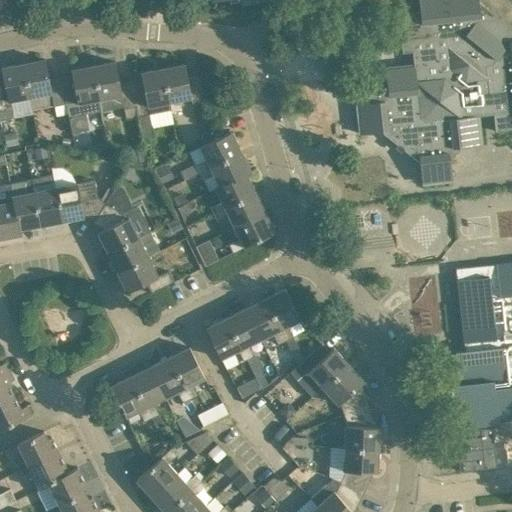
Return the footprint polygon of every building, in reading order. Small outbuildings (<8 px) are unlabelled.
[(420,161),(422,182),(442,180),(453,179),(450,160),(461,146),(462,145),(481,143),(478,115),(484,115),(483,110),(493,109),(495,130),(511,128),(511,27),(479,1),(478,0),(418,0),(420,10),(403,12),(407,41),(411,41),(412,51),(414,65),(385,68),(386,73),(363,102),(358,103),(361,133),(382,131),(420,161)] [(54,105),(66,103),(61,78),(49,80),(45,58),(23,63),(30,96),(51,92),(54,105)] [(115,61),(93,65),(102,109),(102,111),(124,106),(124,108),(135,106),(137,116),(138,116),(130,80),(119,82),(115,61)] [(10,100),(30,96),(23,63),(1,67),(4,80),(0,81),(0,119),(14,117),(10,100)] [(185,63),(163,68),(169,101),(191,97),(192,102),(204,100),(199,74),(187,77),(185,63)] [(81,114),(81,113),(102,109),(93,65),(71,69),(72,75),(61,78),(66,103),(69,117),(81,114)] [(171,108),(169,101),(163,68),(141,72),(142,78),(130,80),(138,116),(142,138),(154,136),(149,113),(171,108)] [(195,164),(199,172),(241,151),(231,131),(200,146),(206,159),(195,164)] [(15,132),(4,134),(6,145),(17,143),(15,132)] [(110,158),(108,145),(104,146),(100,150),(99,155),(110,158)] [(45,146),(35,148),(37,158),(47,156),(45,146)] [(133,152),(134,162),(146,160),(144,150),(133,152)] [(251,172),(241,151),(199,172),(203,179),(214,174),(219,184),(220,185),(246,173),(246,174),(251,172)] [(154,168),(161,183),(174,177),(167,162),(154,168)] [(220,185),(219,184),(215,187),(221,199),(210,205),(213,213),(255,192),(246,174),(246,173),(220,185)] [(53,174),(42,176),(31,178),(41,224),(62,220),(55,187),(53,174)] [(31,178),(25,180),(10,182),(14,199),(15,199),(19,229),(21,228),(41,224),(31,178)] [(93,222),(106,201),(101,198),(102,197),(101,197),(97,194),(94,179),(55,187),(62,220),(84,216),(93,222)] [(106,201),(114,189),(109,186),(102,197),(101,198),(106,201)] [(0,192),(0,237),(22,233),(21,228),(19,229),(15,199),(14,199),(2,201),(0,192)] [(265,211),(255,192),(213,213),(217,220),(228,215),(234,226),(265,211)] [(174,198),(178,206),(187,201),(183,194),(174,198)] [(137,206),(123,213),(106,201),(93,222),(103,229),(98,231),(108,252),(139,235),(149,231),(145,222),(139,211),(137,206)] [(178,207),(183,217),(189,214),(191,208),(188,201),(178,207)] [(275,231),(265,211),(234,226),(240,238),(229,244),(233,252),(275,231)] [(175,221),(170,223),(174,231),(179,229),(181,228),(177,220),(175,221)] [(151,230),(149,231),(139,235),(108,252),(117,271),(149,255),(143,244),(154,238),(151,230)] [(219,258),(213,248),(200,254),(205,265),(219,258)] [(158,275),(149,255),(117,271),(127,291),(146,282),(151,292),(174,281),(169,270),(158,275)] [(499,420),(511,418),(511,260),(455,267),(463,341),(468,340),(469,349),(464,349),(464,350),(455,351),(458,382),(450,383),(451,384),(452,384),(453,395),(452,395),(452,397),(453,396),(457,427),(473,426),(474,434),(455,436),(459,471),(498,466),(493,423),(500,422),(499,420)] [(285,288),(265,298),(285,340),(286,340),(293,336),(287,325),(300,318),(285,288)] [(278,344),(285,340),(265,298),(245,307),(260,338),(273,332),(278,344)] [(245,307),(226,317),(247,359),(254,355),(249,343),(260,338),(245,307)] [(206,327),(221,358),(233,351),(239,363),(245,360),(247,359),(226,317),(206,327)] [(286,340),(290,349),(298,346),(293,336),(286,340)] [(312,396),(323,386),(348,363),(334,347),(329,351),(321,342),(289,371),(312,396)] [(189,346),(169,356),(190,398),(198,394),(192,383),(205,377),(189,346)] [(177,390),(183,402),(190,398),(169,356),(150,366),(165,396),(177,390)] [(0,374),(10,370),(5,361),(0,364),(0,374)] [(364,380),(348,363),(323,386),(339,403),(340,402),(344,413),(368,405),(361,383),(364,380)] [(150,366),(131,375),(151,417),(159,413),(153,401),(165,396),(150,366)] [(14,378),(10,370),(0,374),(0,401),(14,395),(8,382),(14,378)] [(267,381),(262,370),(254,374),(259,385),(266,381),(267,381)] [(144,421),(151,417),(131,375),(111,385),(126,416),(138,410),(144,421)] [(255,377),(243,383),(248,393),(260,387),(255,377)] [(20,407),(14,395),(0,401),(0,429),(31,414),(27,404),(20,407)] [(279,409),(287,418),(296,410),(288,401),(279,409)] [(345,424),(344,447),(378,449),(379,426),(376,426),(368,405),(344,413),(347,424),(345,424)] [(215,419),(209,407),(197,413),(203,425),(215,419)] [(18,443),(26,461),(29,465),(58,449),(51,436),(47,438),(44,430),(18,443)] [(226,453),(217,443),(208,452),(216,462),(226,453)] [(136,479),(151,495),(177,473),(168,463),(178,455),(171,447),(150,466),(136,479)] [(340,481),(364,492),(373,471),(377,471),(378,449),(344,447),(342,468),(344,468),(339,480),(340,481)] [(58,449),(29,465),(40,487),(48,483),(48,482),(65,473),(62,467),(66,465),(58,449)] [(230,476),(239,468),(228,456),(219,465),(230,476)] [(65,473),(48,482),(48,483),(59,505),(85,491),(81,484),(85,482),(77,466),(65,473)] [(254,485),(243,472),(233,481),(244,494),(254,485)] [(151,495),(166,511),(201,480),(195,474),(185,482),(177,473),(151,495)] [(332,477),(310,497),(323,511),(354,511),(364,492),(340,481),(339,480),(339,481),(332,477)] [(201,480),(166,511),(197,511),(205,505),(196,495),(206,486),(201,480)] [(9,488),(0,492),(0,507),(15,500),(9,488)] [(255,497),(266,509),(276,500),(265,488),(255,497)] [(88,498),(85,491),(59,505),(62,511),(96,511),(99,511),(92,496),(88,498)] [(323,511),(310,497),(310,498),(316,504),(307,511),(323,511)]
